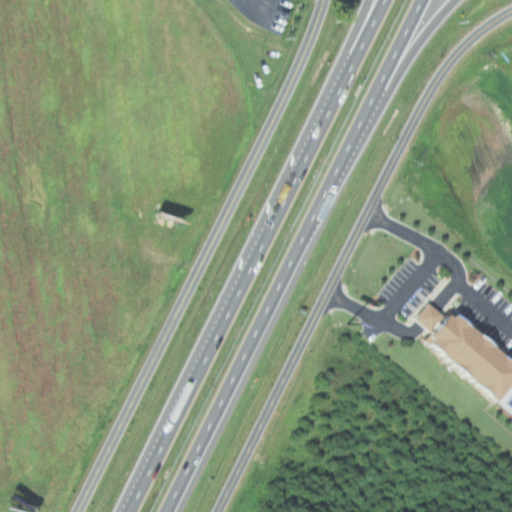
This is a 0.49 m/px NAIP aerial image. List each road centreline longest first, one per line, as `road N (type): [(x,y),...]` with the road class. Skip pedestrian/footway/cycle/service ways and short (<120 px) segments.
road 1 (residential): [(219,511),(441,87),(469,49),(511,15)]
road 2 (motorway): [(384,0),(127,511)]
road 3 (motorway): [(166,511),(419,0)]
road 4 (tertiary): [(80,511),(331,0)]
road 5 (motorway): [(368,0),(279,206)]
road 6 (motorway): [(344,152),(453,0)]
